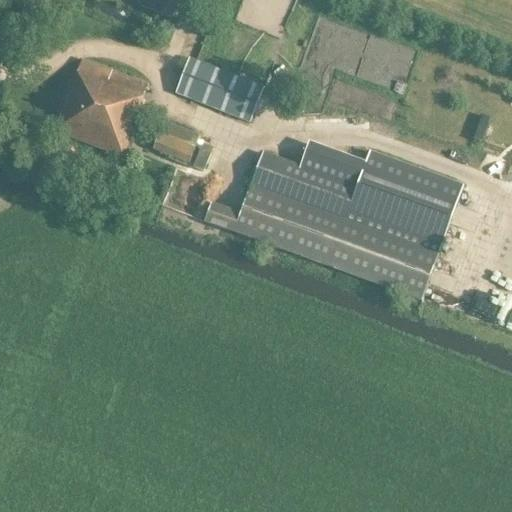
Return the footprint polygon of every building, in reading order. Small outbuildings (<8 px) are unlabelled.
[(171,0),(159,0),(155,11),(174,18),(180,3),(171,0)] [(217,37),(236,44),(242,27),(223,20),(217,37)] [(437,74),(450,71),(447,58),(434,61),(437,74)] [(141,114),(139,113),(149,85),(83,60),(56,133),(124,159),(141,114)] [(266,90),(195,62),(191,60),(178,96),(252,126),(266,90)] [(491,131),(495,107),(483,105),(479,129),(491,131)] [(383,120),(406,129),(409,120),(386,111),(383,120)] [(192,164),(202,139),(164,124),(154,149),(192,164)] [(358,190),(369,162),(311,141),(301,169),(358,190)] [(440,256),(441,256),(466,187),(372,153),(369,162),(358,190),(347,221),(440,256)] [(264,155),(242,215),(213,205),(205,227),(423,304),(440,256),(347,221),(358,190),(301,169),(264,155)]
